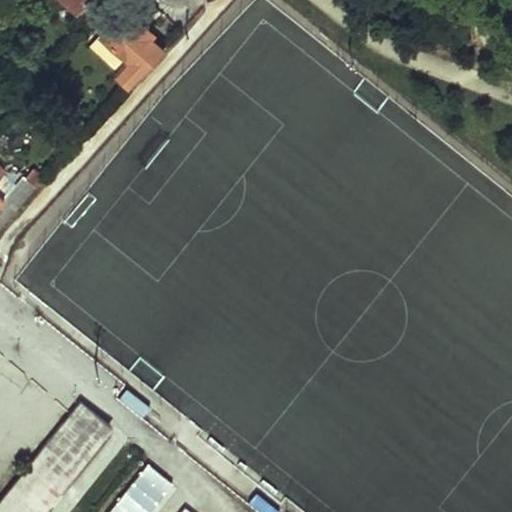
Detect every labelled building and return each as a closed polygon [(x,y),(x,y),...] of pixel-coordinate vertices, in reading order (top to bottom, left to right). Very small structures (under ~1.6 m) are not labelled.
[(20,0),(23,2),(29,8),(35,0),(61,0),(74,11),(84,0),(20,0)] [(141,22),(124,6),(90,44),(119,70),(114,75),(129,88),(163,51),(149,38),(154,34),(141,22)] [(0,177),(4,173),(0,169),(0,229),(45,179),(32,167),(3,199),(0,195),(0,177)] [(0,408),(46,446),(0,502),(0,511),(40,511),(111,426),(81,402),(64,423),(61,420),(67,413),(1,361),(13,347),(0,336),(0,408)] [(146,511),(173,481),(148,460),(103,511),(146,511)]
